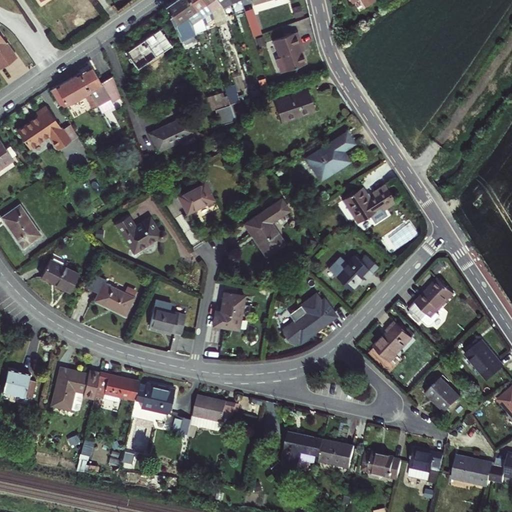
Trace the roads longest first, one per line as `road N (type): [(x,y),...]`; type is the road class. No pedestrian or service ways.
road 1 (tertiary): [(316,0),(340,74),(446,229)]
road 2 (residential): [(224,371),(379,412),(389,407),(387,394),(335,345)]
road 3 (residential): [(0,271),(55,323),(125,353),(192,369)]
road 4 (residential): [(149,0),(0,104)]
road 5 (track): [(410,179),(511,40)]
road 6 (residential): [(335,345),(446,229)]
road 7 (tertiary): [(446,229),(511,334)]
